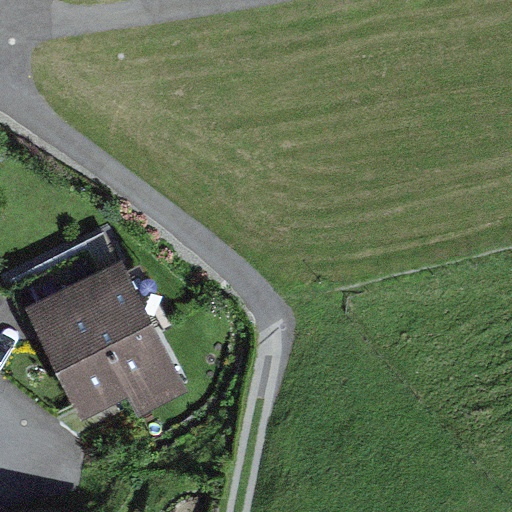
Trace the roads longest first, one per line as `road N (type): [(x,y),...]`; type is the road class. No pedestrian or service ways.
road 1 (track): [(0,93),(158,201),(258,294),(272,343),(235,511)]
road 2 (track): [(0,29),(203,0)]
